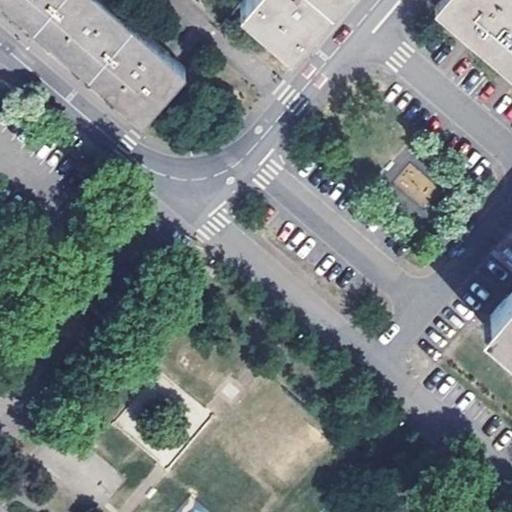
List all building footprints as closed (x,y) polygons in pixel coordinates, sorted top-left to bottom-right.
[(6,0),(63,48),(104,84),(143,117),(185,67),(113,6),(106,0),(6,0)] [(243,0),(242,1),(293,43),(331,0),(243,0)] [(511,0),(440,0),(437,5),(473,36),(511,69),(511,0)] [(411,167),(387,194),(420,222),(444,194),(411,167)] [(511,348),(511,291),(484,325),(511,348)]
